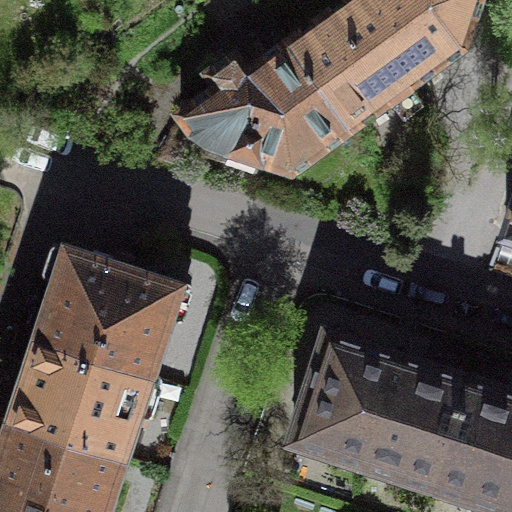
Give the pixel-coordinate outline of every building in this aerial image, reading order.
[(342,0),(288,40),(350,126),(433,66),(463,45),(477,0),(342,0)] [(291,169),(350,126),(288,40),(248,69),(236,53),(222,63),(209,72),(218,84),(180,112),(194,132),(208,141),(230,148),(245,138),(258,157),(258,158),(291,169)] [(65,242),(35,335),(150,373),(181,280),(123,261),(65,242)] [(434,481),(468,375),(398,352),(328,330),(293,435),(434,481)] [(21,375),(8,416),(124,454),(150,373),(35,335),(21,375)] [(511,506),(511,389),(468,375),(434,481),(511,506)] [(0,511),(93,511),(113,453),(123,456),(124,454),(8,416),(0,440),(0,511)]
